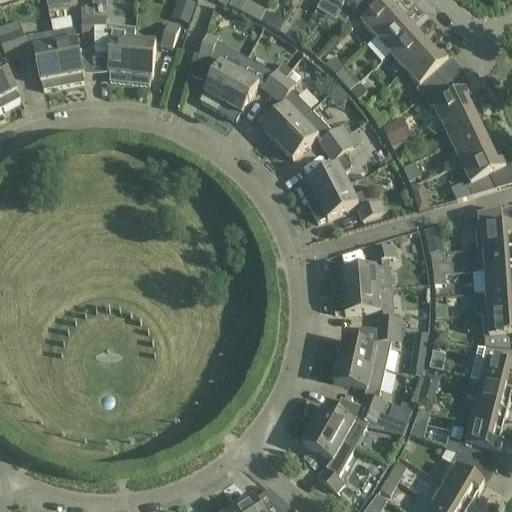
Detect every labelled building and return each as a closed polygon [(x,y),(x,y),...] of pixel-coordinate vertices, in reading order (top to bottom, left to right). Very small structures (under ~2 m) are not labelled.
[(228,0),(226,5),(262,23),(267,12),(242,0),(228,0)] [(323,0),(317,10),(337,21),(345,26),(351,18),(366,0),(323,0)] [(387,0),(383,5),(378,0),(366,0),(351,18),(358,27),(361,24),(376,41),(401,18),(392,9),(396,5),(391,0),(387,0)] [(173,21),(188,26),(195,8),(180,2),(173,21)] [(94,10),(82,11),(82,20),(83,44),(85,54),(96,54),(95,44),(94,20),(94,10)] [(262,24),(279,34),(285,23),(268,13),(262,24)] [(401,18),(376,41),(390,57),(415,34),(401,18)] [(107,19),(94,20),(95,44),(96,54),(96,62),(110,61),(109,75),(111,76),(110,84),(130,87),(135,43),(136,31),(107,28),(107,19)] [(303,34),(285,23),(279,34),(297,44),(303,34)] [(8,28),(19,58),(30,54),(29,52),(34,51),(41,85),(42,85),(44,94),(64,90),(54,35),(53,35),(25,40),(19,24),(8,28)] [(181,30),(169,26),(161,48),(173,53),(181,30)] [(0,42),(7,62),(19,58),(8,28),(0,31),(0,42)] [(76,31),(54,35),(63,81),(65,90),(85,86),(83,77),(85,77),(78,42),(76,31)] [(415,34),(390,57),(405,73),(430,50),(415,34)] [(219,41),(207,37),(199,60),(211,64),(219,41)] [(135,43),(130,87),(150,89),(151,80),(153,80),(157,45),(135,43)] [(205,96),(200,104),(219,115),(224,106),(241,76),(240,75),(246,65),(216,48),(211,64),(219,69),(204,95),(205,96)] [(439,60),(430,50),(405,73),(420,89),(417,92),(425,100),(446,86),(445,85),(435,75),(448,63),(442,57),(439,60)] [(0,106),(3,112),(21,102),(17,94),(18,93),(0,59),(0,106)] [(224,106),(219,115),(237,125),(242,116),(243,117),(259,89),(263,91),(272,79),(246,65),(240,75),(241,76),(224,106)] [(273,98),(287,79),(292,73),(283,65),(272,79),(263,91),(273,98)] [(359,85),(345,69),(336,78),(350,93),(359,85)] [(286,109),(263,132),(278,148),(312,114),(292,93),(297,87),(296,86),(301,80),(292,73),(287,79),(273,98),(282,106),(286,109)] [(453,99),(446,86),(425,100),(430,110),(433,108),(443,128),(473,114),(467,102),(472,100),(468,92),(453,99)] [(327,154),(346,140),(339,130),(333,135),(312,114),(278,148),(294,164),(316,141),(320,145),(327,154)] [(473,114),(443,128),(452,148),(482,133),(473,114)] [(413,140),(403,120),(383,130),(393,151),(413,140)] [(482,133),(452,148),(461,167),(492,153),(482,133)] [(353,150),(346,140),(327,154),(334,164),(335,163),(338,167),(308,183),(308,184),(299,189),(309,207),(318,202),(349,187),(343,176),(350,173),(352,169),(345,156),(353,150)] [(462,187),(451,192),(457,204),(472,200),(497,193),(490,178),(506,171),(502,163),(497,165),(492,153),(461,167),(471,187),(464,190),(462,187)] [(410,185),(421,180),(415,166),(403,171),(410,185)] [(355,198),(349,187),(318,202),(309,207),(318,226),(327,221),(328,222),(358,207),(361,212),(359,213),(363,224),(386,216),(382,205),(370,209),(362,195),(355,198)] [(483,252),(483,253),(511,251),(511,228),(502,230),(501,213),(476,220),(478,253),(483,252)] [(439,231),(424,234),(428,253),(429,257),(444,256),(443,250),(439,231)] [(334,296),(392,292),(390,269),(388,262),(398,260),(395,248),(371,254),(374,266),(376,265),(376,270),(343,273),(343,275),(333,275),(334,296)] [(485,275),(511,272),(511,251),(483,253),(485,275)] [(453,267),(432,268),(433,279),(434,279),(446,278),(454,277),(453,267)] [(511,272),(485,275),(486,296),(511,294),(511,272)] [(446,288),(446,278),(434,279),(434,288),(446,288)] [(378,332),(402,334),(402,322),(395,321),(392,292),(334,296),(336,317),(346,316),(346,318),(378,315),(379,320),(378,332)] [(511,294),(486,296),(486,297),(474,298),(476,318),(483,317),(488,317),(488,318),(511,316),(511,294)] [(448,320),(448,310),(435,310),(436,321),(448,320)] [(483,317),(486,351),(486,352),(511,354),(511,350),(511,339),(511,338),(511,316),(488,318),(488,317),(483,317)] [(341,346),(337,349),(340,354),(341,354),(339,364),(385,374),(392,345),(401,346),(402,334),(378,332),(359,332),(358,345),(344,342),(343,346),(341,346)] [(511,369),(509,369),(511,355),(511,354),(486,352),(486,351),(478,351),(470,381),(482,384),(482,385),(511,392),(511,369)] [(379,402),(385,374),(339,364),(334,386),(365,393),(365,397),(360,408),(383,417),(387,406),(379,402)] [(511,395),(511,392),(482,385),(476,405),(476,406),(507,414),(511,395)] [(326,408),(315,427),(356,451),(370,425),(378,428),(383,417),(360,408),(360,409),(340,402),(338,415),(326,408)] [(459,424),(502,435),(507,414),(476,406),(476,405),(465,402),(459,424)] [(453,423),(445,452),(458,458),(483,468),(487,454),(497,456),(502,435),(459,424),(453,423)] [(356,451),(315,427),(304,447),(332,463),(327,471),(319,481),(337,496),(345,486),(338,481),(356,451)] [(446,488),(445,489),(473,505),(484,486),(476,481),(483,468),(458,458),(441,485),(446,488)] [(389,480),(399,486),(408,472),(397,465),(389,480)] [(399,486),(389,480),(380,493),(391,499),(399,486)] [(434,507),(442,511),(468,511),(473,505),(445,489),(434,507)] [(380,511),(385,503),(373,498),(366,511),(380,511)] [(262,511),(254,500),(236,511),(235,511),(290,511),(289,511),(287,511),(262,511)]
